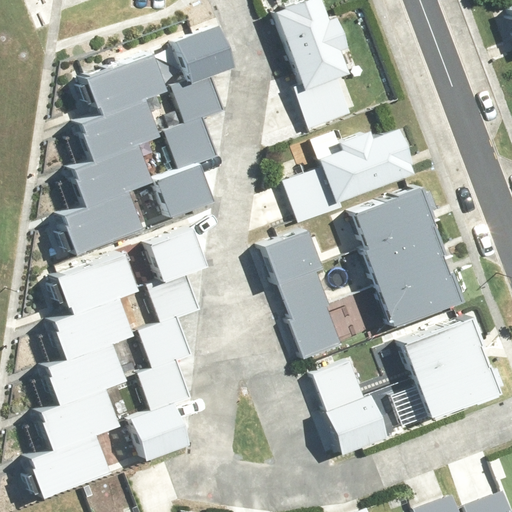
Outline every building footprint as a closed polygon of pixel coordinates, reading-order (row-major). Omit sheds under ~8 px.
[(336,49),(325,19),(319,21),(311,0),(302,0),(266,14),(288,74),(283,76),(302,127),(352,109),(330,51),(336,49)] [(511,7),(497,14),(511,49),(511,7)] [(169,36),(183,77),(205,70),(224,64),(211,23),(169,36)] [(81,70),(96,109),(137,94),(159,86),(144,46),(81,70)] [(168,83),(179,115),(196,110),(216,103),(205,70),(183,77),(168,83)] [(71,119),(85,155),(130,138),(151,130),(137,94),(96,109),(71,119)] [(159,122),(173,162),(191,156),(210,149),(196,110),(179,115),(159,122)] [(333,199),(400,176),(396,164),(403,162),(393,132),(365,141),(362,132),(332,142),(335,152),(312,160),(315,168),(279,181),(292,220),(335,205),(333,199)] [(62,164),(76,199),(122,182),(143,174),(130,138),(85,155),(62,164)] [(148,170),(162,212),(205,197),(191,156),(173,162),(148,170)] [(423,218),(408,179),(340,205),(355,244),(423,218)] [(51,209),(65,247),(136,220),(122,182),(76,199),(51,209)] [(438,257),(423,218),(355,244),(370,283),(438,257)] [(139,240),(154,276),(176,268),(197,259),(182,222),(139,240)] [(296,359),(335,344),(321,308),(328,306),(299,229),(251,247),(266,287),(272,285),(286,321),(283,322),(296,359)] [(49,272),(63,309),(111,290),(130,283),(116,247),(49,272)] [(453,296),(438,257),(370,283),(385,322),(453,296)] [(140,282),(155,318),(171,312),(190,304),(176,268),(154,276),(140,282)] [(43,316),(57,354),(106,335),(125,328),(111,290),(63,309),(43,316)] [(133,327),(147,363),(170,354),(186,348),(171,312),(155,318),(133,327)] [(392,338),(407,378),(475,353),(460,313),(392,338)] [(38,362),(52,399),(98,381),(121,373),(106,335),(57,354),(38,362)] [(407,378),(421,418),(489,394),(475,353),(407,378)] [(130,370),(143,404),(164,395),(184,387),(170,354),(147,363),(130,370)] [(315,411),(330,454),(377,437),(361,393),(356,395),(344,359),(307,372),(320,409),(315,411)] [(28,408),(42,445),(88,427),(112,418),(98,381),(52,399),(28,408)] [(119,413),(135,452),(180,435),(164,395),(143,404),(119,413)] [(22,452),(35,488),(101,463),(88,427),(42,445),(22,452)] [(511,511),(511,508),(505,490),(458,509),(459,511),(511,511)] [(452,511),(445,491),(405,506),(406,511),(452,511)] [(364,511),(357,492),(317,508),(318,511),(364,511)] [(183,511),(177,494),(139,509),(140,511),(183,511)]
